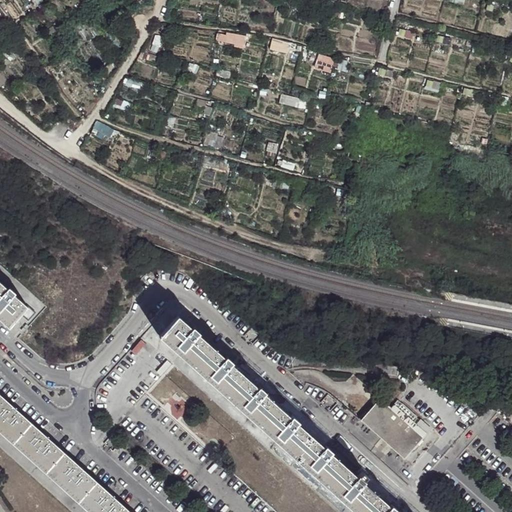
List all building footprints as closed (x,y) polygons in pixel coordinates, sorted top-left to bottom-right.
[(286,0),(286,7),(300,9),(301,2),(287,0),(286,0)] [(337,19),(339,13),(330,11),(328,19),(331,20),(332,18),(337,19)] [(151,62),(151,60),(150,59),(151,56),(145,53),(143,53),(142,57),(144,58),(144,60),(151,62)] [(150,59),(151,60),(154,61),(153,64),(156,65),(158,59),(151,56),(150,59)] [(336,72),(341,73),(343,65),(339,65),(334,62),(332,67),(338,68),(336,72)] [(115,105),(121,107),(124,102),(125,100),(117,98),(115,105)] [(124,102),(121,107),(129,110),(131,105),(124,102)] [(159,120),(158,124),(166,126),(167,122),(166,122),(167,119),(168,118),(162,116),(162,118),(161,118),(161,120),(159,120)] [(91,136),(97,137),(99,130),(101,126),(95,124),(91,136)] [(166,126),(158,124),(156,131),(165,132),(166,126)] [(99,130),(97,137),(96,139),(103,141),(105,133),(99,130)] [(265,159),(273,161),(274,155),(267,153),(265,159)] [(0,317),(9,326),(22,312),(27,306),(14,294),(16,291),(9,286),(7,288),(0,281),(0,317)] [(34,311),(27,306),(22,312),(29,317),(34,311)] [(178,314),(159,335),(193,366),(212,345),(197,332),(199,330),(193,325),(192,326),(178,314)] [(227,396),(245,375),(230,362),(232,359),(226,354),(224,356),(212,345),(193,366),(227,396)] [(261,426),(279,406),(263,392),(265,389),(258,383),(257,385),(245,375),(227,396),(261,426)] [(0,394),(0,431),(14,444),(32,423),(0,394)] [(368,415),(361,422),(401,459),(422,437),(389,408),(378,399),(365,413),(368,415)] [(389,408),(422,437),(429,429),(397,400),(389,408)] [(293,455),(311,435),(296,421),(298,419),(292,413),(290,415),(279,406),(261,426),(293,455)] [(357,418),(361,422),(368,415),(365,413),(364,411),(357,418)] [(32,423),(14,444),(46,473),(65,453),(32,423)] [(326,485),(345,464),(329,450),(331,448),(325,442),(323,445),(311,435),(293,455),(326,485)] [(65,453),(46,473),(79,502),(97,481),(65,453)] [(356,511),(365,511),(380,496),(362,480),(364,477),(363,477),(359,473),(358,472),(356,474),(345,464),(326,485),(356,511)] [(79,502),(89,511),(130,511),(131,511),(97,481),(79,502)] [(397,511),(394,509),(396,507),(390,501),(388,503),(380,496),(365,511),(397,511)]
